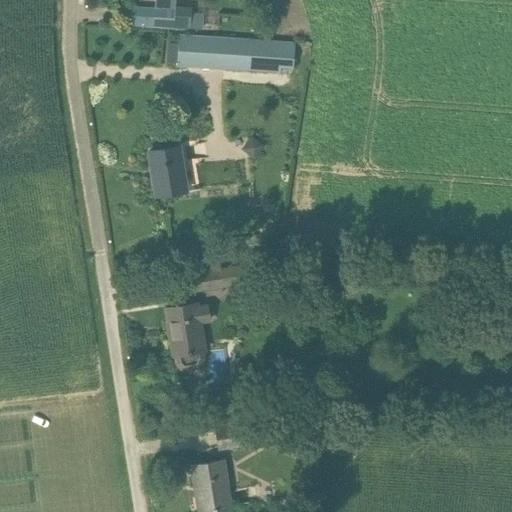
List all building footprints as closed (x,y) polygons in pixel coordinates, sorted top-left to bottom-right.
[(175,0),(155,0),(152,28),(191,30),(192,7),(175,6),(175,0)] [(295,42),(179,35),(177,65),(280,71),(281,68),(294,68),(295,42)] [(266,146),(252,136),(243,149),(256,159),(266,146)] [(181,147),(149,151),(157,196),(188,192),(181,147)] [(194,291),(243,282),(237,251),(188,260),(194,291)] [(204,351),(197,304),(167,308),(174,355),(175,355),(177,364),(182,370),(200,368),(204,358),(203,351),(204,351)] [(219,450),(258,443),(255,423),(215,430),(219,450)] [(200,511),(232,507),(225,460),(192,465),(200,511)]
